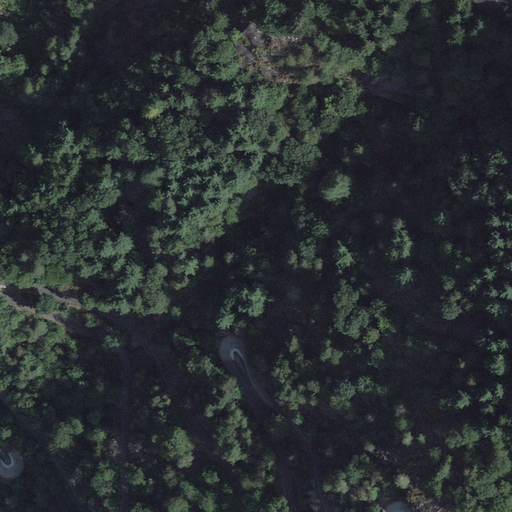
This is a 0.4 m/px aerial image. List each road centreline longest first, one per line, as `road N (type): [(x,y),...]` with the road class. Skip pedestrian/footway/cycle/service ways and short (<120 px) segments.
road 1 (unclassified): [(294,511),(279,446),(230,365),(230,343),(252,382),(309,443),(327,511)]
road 2 (unclassified): [(0,276),(95,307),(138,333),(252,511)]
road 3 (unclassified): [(128,511),(120,348),(0,295)]
road 4 (unclassified): [(0,392),(52,454),(83,511)]
